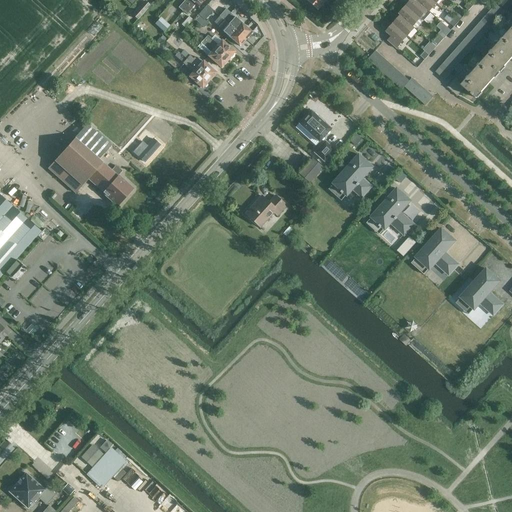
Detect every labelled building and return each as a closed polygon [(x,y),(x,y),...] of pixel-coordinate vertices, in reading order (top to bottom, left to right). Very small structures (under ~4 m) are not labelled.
[(132,15),(138,20),(151,6),(145,0),(132,15)] [(185,0),(179,8),(176,11),(180,15),(183,11),(192,0),(185,0)] [(192,0),(183,11),(187,14),(195,5),(198,7),(204,0),(192,0)] [(324,3),(320,0),(306,0),(318,10),(324,3)] [(427,9),(417,0),(411,0),(407,6),(420,17),(424,21),(431,13),(429,11),(427,9)] [(436,2),(433,0),(417,0),(427,9),(429,11),(436,2)] [(473,6),(469,2),(464,7),(469,11),(473,6)] [(496,4),(496,5),(492,8),(501,16),(505,12),(496,4)] [(211,10),(207,6),(199,15),(203,19),(211,10)] [(420,17),(407,6),(399,14),(401,16),(412,25),(412,26),(420,17)] [(492,8),(489,13),(497,21),(501,16),(492,8)] [(222,19),(224,20),(246,39),(247,38),(248,39),(252,34),(252,32),(235,17),(232,20),(228,16),(230,14),(225,9),(219,16),(222,19)] [(489,13),(485,17),(494,25),(497,21),(489,13)] [(454,18),(459,22),(463,18),(458,14),(454,18)] [(208,24),(199,15),(195,20),(204,28),(208,24)] [(401,16),(394,24),(407,35),(414,27),(412,26),(412,25),(401,16)] [(193,20),(189,17),(181,25),(185,29),(193,20)] [(485,17),(481,21),(490,29),(494,25),(485,17)] [(165,30),(169,24),(160,18),(156,24),(165,30)] [(450,23),(454,27),(459,22),(454,18),(450,23)] [(246,39),(224,20),(221,24),(230,32),(227,36),(239,46),(246,39)] [(144,34),(150,26),(145,21),(138,29),(144,34)] [(481,21),(477,26),(486,33),(490,29),(481,21)] [(399,44),(407,35),(394,24),(387,31),(386,31),(391,37),(387,41),(396,49),(400,45),(399,44)] [(477,26),(474,30),(482,38),(486,33),(477,26)] [(440,35),(444,39),(448,34),(444,30),(440,35)] [(474,30),(470,34),(478,42),(482,38),(474,30)] [(511,60),(511,58),(511,35),(508,33),(485,59),(500,72),(511,60)] [(470,34),(466,38),(475,46),(478,42),(470,34)] [(227,59),(205,39),(204,40),(198,35),(195,39),(211,53),(209,56),(221,67),(227,59)] [(435,40),(440,44),(444,39),(440,35),(435,40)] [(485,35),(476,46),(486,55),(495,45),(485,35)] [(207,36),(205,39),(227,59),(234,52),(222,41),(218,46),(207,36)] [(466,38),(462,42),(471,50),(475,46),(466,38)] [(462,42),(458,47),(467,55),(471,50),(462,42)] [(425,51),(430,55),(434,51),(429,47),(425,51)] [(458,47),(455,51),(464,59),(467,55),(458,47)] [(200,65),(190,56),(184,50),(182,48),(178,53),(209,80),(215,73),(203,62),(200,65)] [(368,60),(372,63),(380,54),(376,51),(368,60)] [(420,56),(425,60),(430,55),(425,51),(420,56)] [(455,51),(451,55),(460,63),(464,59),(455,51)] [(209,80),(178,53),(175,56),(194,73),(190,77),(202,88),(209,80)] [(372,63),(376,67),(384,58),(380,54),(372,63)] [(451,55),(447,59),(456,67),(460,63),(451,55)] [(376,67),(380,71),(388,62),(384,58),(376,67)] [(447,59),(443,64),(452,72),(456,67),(447,59)] [(489,84),(500,72),(485,59),(462,85),(465,88),(476,98),(489,84)] [(380,71),(385,75),(392,66),(388,62),(380,71)] [(443,64),(440,68),(449,76),(452,72),(443,64)] [(385,75),(389,78),(397,70),(392,66),(385,75)] [(436,72),(445,80),(449,76),(440,68),(436,72)] [(389,78),(393,82),(401,73),(397,70),(389,78)] [(401,73),(393,82),(397,86),(405,77),(401,73)] [(397,86),(401,90),(404,87),(409,81),(405,77),(397,86)] [(404,87),(408,90),(416,81),(412,78),(409,81),(404,87)] [(452,92),(460,83),(455,79),(447,88),(452,92)] [(408,90),(412,94),(420,85),(416,81),(408,90)] [(452,92),(457,97),(465,88),(462,85),(460,83),(452,92)] [(412,94),(417,98),(425,89),(420,85),(412,94)] [(421,102),(429,93),(425,89),(417,98),(421,102)] [(433,97),(429,93),(421,102),(425,106),(433,97)] [(299,124),(319,142),(330,129),(323,122),(324,122),(318,116),(317,117),(310,110),(309,112),(307,110),(303,115),(305,116),(299,124)] [(112,171),(98,159),(110,145),(87,125),(48,169),(76,193),(89,179),(118,206),(133,189),(118,176),(122,172),(116,166),(112,171)] [(314,153),(324,161),(335,150),(325,141),(314,153)] [(360,155),(329,189),(343,201),(353,189),(363,197),(372,187),(363,178),(373,167),(360,155)] [(315,158),(301,172),(311,181),(324,167),(315,158)] [(397,189),(372,217),(385,229),(391,223),(404,235),(414,225),(400,212),(411,201),(397,189)] [(42,232),(0,194),(0,289),(23,264),(18,259),(42,232)] [(268,203),(262,197),(246,214),(260,227),(276,210),(280,213),(287,206),(275,195),(268,203)] [(442,229),(417,257),(430,269),(436,263),(449,275),(459,264),(445,252),(456,241),(442,229)] [(385,236),(393,242),(396,239),(387,233),(385,236)] [(406,255),(412,248),(408,245),(402,251),(406,255)] [(93,265),(84,273),(92,282),(101,274),(93,265)] [(487,269),(461,297),(475,309),(480,303),(493,315),(503,304),(490,292),(500,281),(487,269)] [(92,466),(103,454),(92,445),(82,457),(92,466)] [(45,490),(27,473),(20,480),(16,485),(10,492),(29,508),(45,490)] [(63,489),(70,494),(74,490),(67,484),(63,489)] [(68,511),(78,501),(74,497),(61,511),(60,511),(68,511)]
